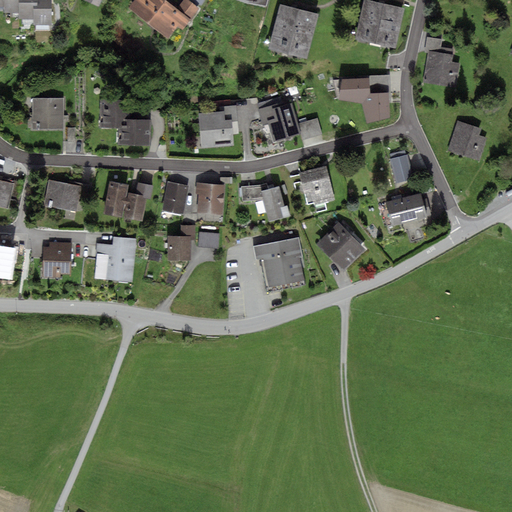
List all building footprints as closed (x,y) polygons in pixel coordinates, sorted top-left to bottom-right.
[(33,26),(52,26),(52,0),(0,0),(0,6),(4,7),(4,13),(18,13),(18,19),(33,19),(33,26)] [(134,0),(128,8),(167,39),(178,26),(183,30),(191,20),(177,9),(165,0),(134,0)] [(199,9),(188,0),(183,0),(177,9),(191,20),(199,9)] [(405,8),(367,0),(364,0),(356,40),(396,49),(405,8)] [(309,59),(319,14),(280,6),(270,50),(309,59)] [(428,51),(440,53),(441,47),(442,39),(427,37),(424,53),(428,53),(428,51)] [(440,53),(428,51),(428,53),(424,83),(456,88),(460,63),(452,62),(453,55),(452,55),(453,49),(441,47),(440,53)] [(342,79),(339,99),(362,103),(367,123),(390,117),(390,103),(391,103),(390,75),(368,76),(368,78),(342,79)] [(256,104),(258,109),(283,101),(282,96),(256,104)] [(33,98),(33,131),(64,130),(63,98),(33,98)] [(119,145),(151,145),(151,119),(131,119),(132,100),(100,100),(100,128),(119,128),(119,145)] [(298,124),(292,103),(285,105),(283,101),(258,109),(263,126),(269,124),(274,142),(301,134),(298,124)] [(198,113),(202,148),(234,145),(232,122),(237,121),(236,105),(214,108),(214,112),(198,113)] [(317,119),(298,124),(301,134),(303,140),(322,135),(317,119)] [(482,129),(458,121),(448,152),(480,162),(487,138),(480,136),(482,129)] [(390,159),(396,184),(414,179),(407,155),(390,159)] [(335,200),(326,166),(299,173),(307,205),(313,204),(314,206),(335,200)] [(0,180),(0,207),(9,209),(12,198),(18,199),(22,183),(3,178),(2,181),(0,180)] [(48,180),(44,205),(77,211),(79,200),(87,201),(90,186),(71,182),(70,184),(48,180)] [(129,185),(109,181),(103,214),(122,217),(124,209),(125,209),(124,217),(142,221),(146,199),(150,199),(153,186),(138,183),(136,194),(128,193),(127,197),(126,197),(129,185)] [(189,186),(168,182),(162,211),(183,215),(189,186)] [(223,215),(225,185),(196,183),(195,194),(199,195),(197,213),(223,215)] [(241,186),(242,202),(263,200),(261,191),(268,189),(267,183),(260,185),(241,186)] [(285,206),(279,186),(268,189),(261,191),(263,200),(269,222),(291,216),(288,205),(285,206)] [(386,203),(392,225),(387,227),(389,234),(404,230),(402,224),(427,217),(425,208),(429,207),(427,198),(423,199),(421,193),(386,203)] [(317,244),(344,272),(366,250),(338,223),(317,244)] [(168,236),(168,261),(192,260),(192,241),(195,241),(195,225),(180,225),(180,236),(168,236)] [(199,232),(198,247),(218,248),(219,233),(199,232)] [(133,282),(136,239),(113,237),(113,245),(97,244),(94,279),(133,282)] [(299,237),(254,247),(256,259),(260,258),(267,293),(308,285),(305,269),(303,270),(300,258),(303,257),(299,237)] [(0,273),(7,275),(9,263),(16,264),(18,248),(11,247),(12,240),(0,239),(0,273)] [(60,274),(71,274),(72,243),(50,242),(50,247),(43,247),(42,277),(60,278),(60,274)]
